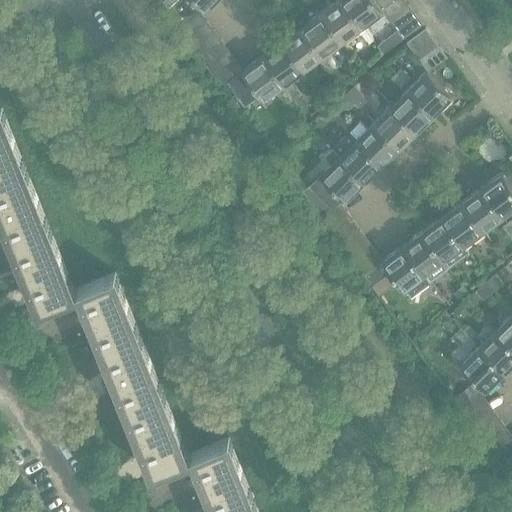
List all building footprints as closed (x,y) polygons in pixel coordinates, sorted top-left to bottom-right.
[(206,7),(213,0),(164,0),(163,1),(188,35),(207,21),(199,11),(205,6),(206,7)] [(362,25),(344,0),(336,0),(322,10),(343,39),(362,25)] [(383,10),(382,8),(375,0),(344,0),(362,25),(383,10)] [(389,18),(407,4),(404,0),(393,0),(382,8),(383,10),(389,18)] [(396,27),(414,13),(407,4),(389,18),(396,27)] [(343,39),(322,10),(304,24),(324,53),(343,39)] [(404,38),(422,24),(414,13),(396,27),(404,38)] [(195,44),(214,31),(207,21),(188,35),(195,44)] [(324,53),(304,24),(283,39),(304,68),(324,53)] [(378,36),(370,26),(366,29),(373,40),(378,36)] [(414,51),(432,38),(425,28),(407,41),(414,51)] [(373,40),(366,29),(361,32),(369,43),(373,40)] [(203,54),(221,41),(214,31),(195,44),(203,54)] [(421,60),(439,47),(432,38),(414,51),(421,60)] [(304,68),(283,39),(264,54),(285,82),(304,68)] [(210,64),(228,50),(221,41),(203,54),(210,64)] [(428,71),(447,57),(439,47),(421,60),(427,69),(428,71)] [(217,73),(235,60),(228,50),(210,64),(217,73)] [(285,82),(264,54),(243,68),(264,97),(285,82)] [(339,65),(331,54),(327,58),(335,68),(339,65)] [(335,68),(327,58),(322,61),(330,72),(335,68)] [(224,83),(243,70),(235,60),(217,73),(224,83)] [(451,95),(428,71),(427,69),(408,87),(433,113),(451,95)] [(409,80),(400,70),(395,74),(405,84),(409,80)] [(405,84),(395,74),(392,77),(401,87),(405,84)] [(300,93),(291,83),(287,86),(295,97),(300,93)] [(295,97),(287,86),(283,90),(291,100),(295,97)] [(433,113),(408,87),(391,104),(416,130),(433,113)] [(374,113),(365,103),(361,107),(370,117),(374,113)] [(416,130),(391,104),(374,120),(399,146),(416,130)] [(370,117),(361,107),(357,111),(366,120),(370,117)] [(0,176),(25,167),(9,126),(2,108),(0,108),(0,176)] [(399,146),(374,120),(367,127),(360,121),(350,131),(357,138),(382,163),(399,146)] [(357,138),(350,131),(333,147),(327,141),(322,145),(331,155),(336,151),(340,154),(364,180),(382,163),(357,138)] [(364,180),(340,154),(321,172),(308,185),(330,207),(339,201),(345,197),(346,198),(364,180)] [(48,224),(38,198),(25,167),(0,176),(0,207),(13,239),(48,224)] [(511,185),(502,171),(481,187),(502,216),(511,208),(511,185)] [(502,216),(481,187),(462,201),(483,230),(502,216)] [(328,225),(347,211),(339,201),(330,207),(321,214),(328,225)] [(483,230),(462,201),(442,215),(463,244),(483,230)] [(336,235),(354,221),(347,211),(328,225),(336,235)] [(468,251),(463,244),(442,215),(423,229),(444,258),(449,265),(468,251)] [(343,245),(361,231),(354,221),(336,235),(343,245)] [(511,235),(511,229),(507,222),(502,226),(511,236),(511,235)] [(76,292),(64,263),(48,224),(13,239),(38,303),(40,307),(76,292)] [(444,258),(423,229),(404,243),(425,273),(444,258)] [(350,254),(369,241),(361,231),(343,245),(350,254)] [(357,264),(375,250),(369,241),(350,254),(357,264)] [(425,273),(404,243),(383,259),(384,259),(383,260),(375,250),(357,264),(372,284),(391,269),(404,287),(411,297),(432,282),(425,273)] [(139,331),(115,272),(94,280),(79,287),(84,298),(103,345),(139,331)] [(503,283),(495,273),(486,281),(494,290),(503,283)] [(494,290),(486,281),(476,290),(484,299),(494,290)] [(459,299),(468,291),(463,284),(454,292),(459,299)] [(511,313),(496,329),(511,344),(511,313)] [(477,336),(468,326),(464,330),(473,339),(477,336)] [(511,362),(511,344),(496,329),(479,345),(504,370),(511,362)] [(473,339),(464,330),(460,333),(468,343),(473,339)] [(162,389),(151,363),(139,331),(103,345),(126,403),(162,389)] [(504,370),(479,345),(461,362),(486,388),(504,370)] [(189,457),(178,428),(162,389),(126,403),(153,471),(189,457)] [(468,415),(487,402),(479,391),(460,404),(468,415)] [(476,425),(494,411),(487,402),(468,415),(476,425)] [(483,435),(501,421),(494,411),(476,425),(483,435)] [(490,445),(508,431),(501,421),(483,435),(490,445)] [(497,455),(511,443),(511,436),(508,431),(490,445),(497,455)] [(252,495),(242,470),(229,437),(215,442),(193,451),(203,476),(206,485),(216,510),(252,495)] [(504,464),(511,458),(511,443),(497,455),(504,464)] [(258,511),(252,495),(216,510),(217,511),(258,511)]
